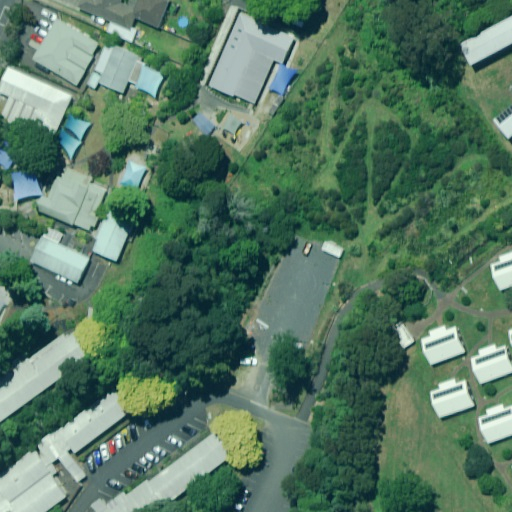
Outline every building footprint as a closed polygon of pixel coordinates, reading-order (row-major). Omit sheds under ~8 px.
[(132,31),(137,19),(161,29),(173,0),(172,0),(139,0),(136,9),(123,4),(124,0),(82,0),(79,9),(132,31)] [(511,13),(458,41),(474,65),(511,44),(511,13)] [(239,14),(208,85),(254,106),(275,60),(283,63),(294,37),(285,34),(239,14)] [(101,46),(59,21),(35,61),(77,86),(101,46)] [(145,57),(108,41),(90,81),(127,98),(145,57)] [(511,75),(511,56),(507,50),(482,71),(496,88),(511,75)] [(77,98),(0,63),(0,93),(10,98),(1,119),(56,144),(77,98)] [(511,107),(498,118),(511,134),(511,107)] [(201,112),(192,120),(208,139),(218,130),(201,112)] [(109,192),(55,168),(38,207),(92,231),(109,192)] [(142,220),(109,205),(90,246),(123,261),(142,220)] [(281,325),(272,342),(287,349),(295,331),(311,339),(330,299),(327,298),(347,254),(297,230),(258,314),(281,325)] [(94,257),(46,236),(34,264),(81,285),(94,257)] [(503,290),(511,286),(511,257),(493,264),(503,290)] [(239,356),(254,362),(269,326),(254,320),(239,356)] [(433,364),(468,351),(459,326),(441,332),(424,339),(433,364)] [(483,383),(511,372),(511,354),(508,345),(492,351),(473,357),(483,383)] [(254,362),(239,356),(228,383),(256,394),(267,367),(254,362)] [(442,417),(478,405),(469,380),(454,385),(434,392),(442,417)] [(491,442),(511,434),(511,406),(500,411),(482,417),(491,442)] [(159,511),(239,453),(221,429),(150,482),(148,480),(125,497),(122,493),(105,506),(99,499),(91,506),(95,511),(159,511)]
